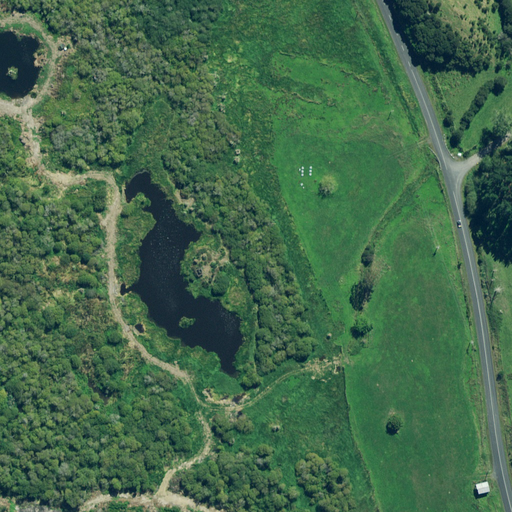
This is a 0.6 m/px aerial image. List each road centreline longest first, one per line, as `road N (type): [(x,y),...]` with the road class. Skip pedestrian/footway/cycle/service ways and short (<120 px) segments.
road 1 (unclassified): [(448,167),(470,247),(511,511)]
road 2 (unclassified): [(381,0),(448,167)]
